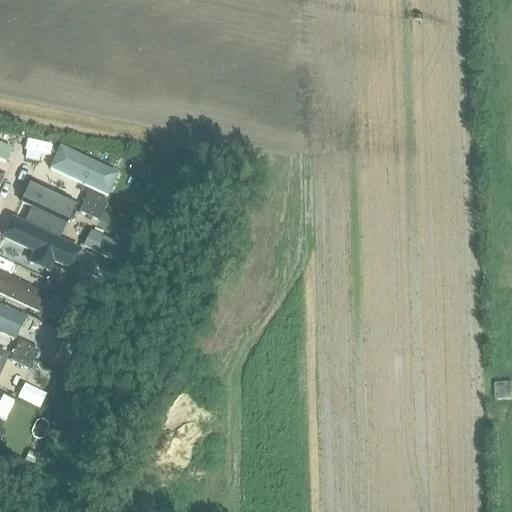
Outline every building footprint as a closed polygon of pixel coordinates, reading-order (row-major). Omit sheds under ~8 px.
[(25,140),(22,156),(46,161),(50,145),(25,140)] [(0,161),(4,163),(10,148),(0,144),(0,161)] [(119,178),(59,150),(49,171),(109,199),(117,181),(119,179),(119,178)] [(83,203),(103,212),(107,202),(88,193),(83,203)] [(72,214),(26,194),(15,220),(60,241),(72,214)] [(98,222),(103,212),(83,203),(79,212),(98,222)] [(93,253),(101,237),(89,231),(81,247),(93,253)] [(73,271),(78,260),(19,234),(13,247),(24,252),(20,261),(45,271),(49,261),(73,271)] [(49,277),(68,286),(73,276),(53,267),(49,277)] [(50,300),(0,276),(0,298),(41,318),(42,315),(50,300)] [(64,296),(67,288),(68,286),(49,277),(44,287),(64,296)] [(31,327),(0,312),(0,332),(19,341),(24,344),(31,327)] [(14,351),(34,361),(38,351),(24,344),(19,341),(14,351)] [(39,360),(60,369),(65,358),(45,349),(39,360)] [(34,361),(14,351),(9,361),(29,371),(34,361)] [(511,401),(511,385),(496,385),(496,401),(511,401)] [(29,454),(25,462),(34,466),(37,457),(29,454)]
